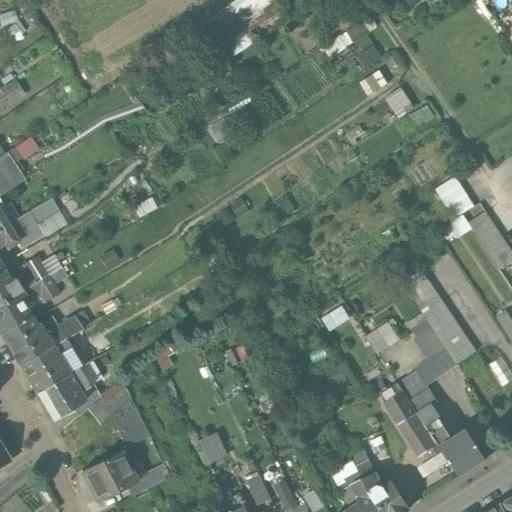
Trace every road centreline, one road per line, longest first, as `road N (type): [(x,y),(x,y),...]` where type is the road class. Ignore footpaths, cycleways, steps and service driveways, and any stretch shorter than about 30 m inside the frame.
road 1 (unknown): [(411,64),(511,213)]
road 2 (residential): [(72,511),(0,370)]
